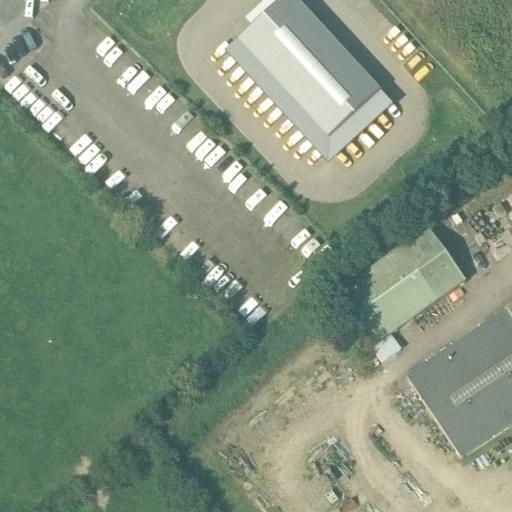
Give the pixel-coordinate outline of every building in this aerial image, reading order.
[(381,95),(293,0),(285,0),(235,47),(326,145),(381,95)] [(33,78),(16,94),(30,109),(47,94),(33,78)] [(465,283),(428,230),(400,250),(438,303),(465,283)] [(400,250),(335,297),(372,350),(438,303),(400,250)] [(211,284),(225,299),(243,282),(229,267),(211,284)] [(508,312),(406,380),(461,461),(511,426),(511,318),(508,312)]
